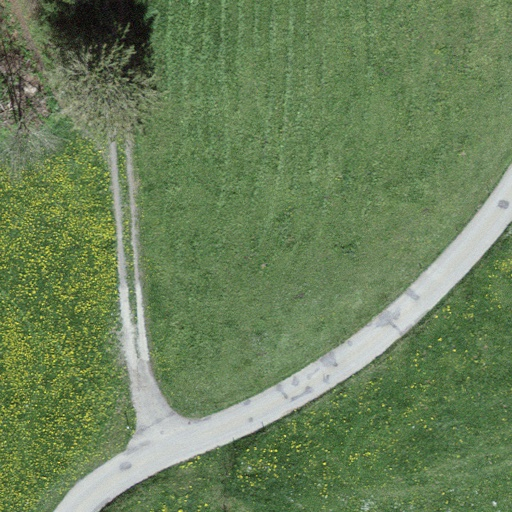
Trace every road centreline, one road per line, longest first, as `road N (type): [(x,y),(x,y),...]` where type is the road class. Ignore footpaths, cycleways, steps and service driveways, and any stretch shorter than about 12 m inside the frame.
road 1 (unclassified): [(511,201),(379,347),(303,395),(95,487),(69,511)]
road 2 (track): [(174,455),(137,388),(116,0)]
road 3 (track): [(303,395),(246,458),(251,511)]
